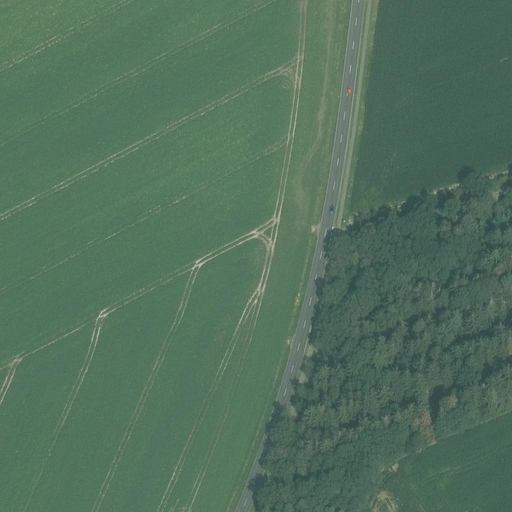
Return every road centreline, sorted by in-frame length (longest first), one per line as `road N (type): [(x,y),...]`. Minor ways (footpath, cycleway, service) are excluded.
road 1 (tertiary): [(324,245),(286,395),(243,511)]
road 2 (tertiary): [(358,0),(324,245)]
road 3 (residential): [(324,245),(511,190)]
